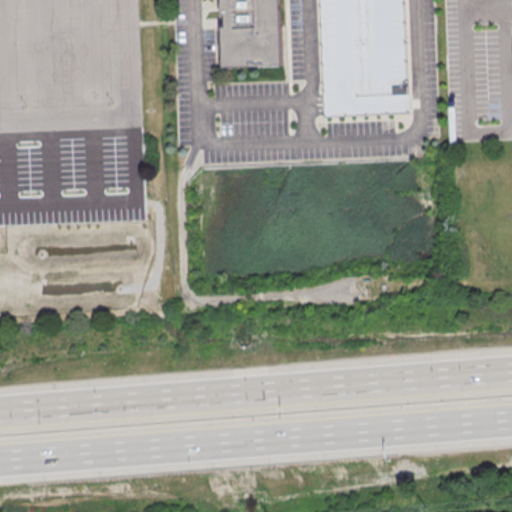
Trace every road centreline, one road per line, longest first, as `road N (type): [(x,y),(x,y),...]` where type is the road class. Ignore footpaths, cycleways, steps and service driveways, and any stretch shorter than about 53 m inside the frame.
road 1 (motorway): [(0,460),(511,420)]
road 2 (motorway): [(511,371),(0,411)]
